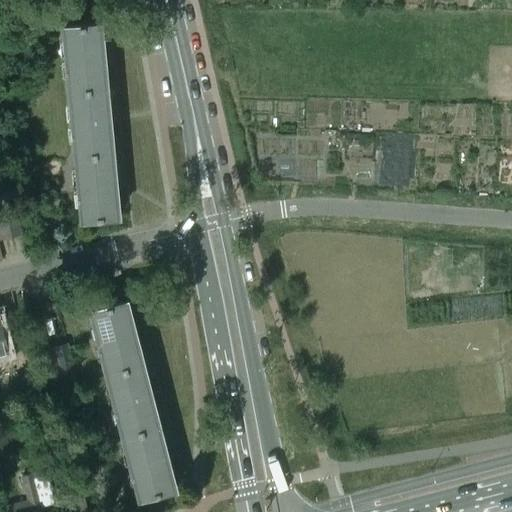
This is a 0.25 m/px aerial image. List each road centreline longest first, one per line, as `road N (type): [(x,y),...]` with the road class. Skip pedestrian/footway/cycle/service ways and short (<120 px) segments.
road 1 (unclassified): [(219,225),(308,208),(511,225)]
road 2 (primary): [(285,511),(219,225)]
road 3 (primary): [(199,228),(247,511)]
road 4 (residential): [(0,285),(199,228)]
road 5 (primary): [(196,126),(163,0)]
